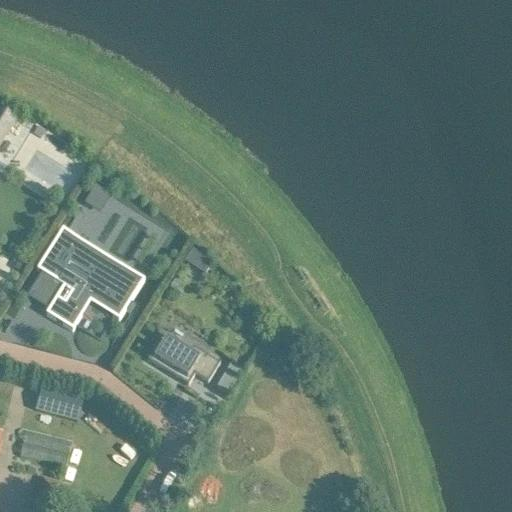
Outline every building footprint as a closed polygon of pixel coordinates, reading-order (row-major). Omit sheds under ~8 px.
[(0,114),(0,141),(12,122),(0,114)] [(140,280),(66,234),(62,232),(37,273),(41,275),(26,299),(48,313),(46,317),(72,333),(75,329),(81,319),(78,317),(89,299),(106,309),(110,303),(121,310),(127,300),(131,303),(144,282),(140,280)] [(159,333),(143,360),(184,385),(190,375),(203,383),(215,363),(188,346),(186,349),(159,333)] [(225,375),(216,391),(226,397),(236,381),(225,375)] [(40,394),(34,417),(77,428),(83,405),(40,394)] [(66,470),(74,444),(27,432),(20,458),(66,470)] [(53,511),(61,486),(42,481),(32,511),(53,511)]
